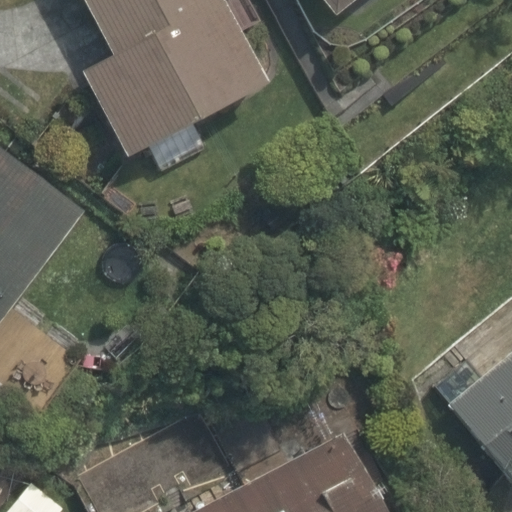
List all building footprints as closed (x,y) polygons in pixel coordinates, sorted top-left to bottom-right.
[(285,117),(230,0),(81,0),(117,75),(101,83),(148,182),(285,117)] [(432,0),(323,0),(364,53),(432,0)] [(33,322),(105,194),(0,134),(0,405),(48,432),(91,355),(33,322)] [(511,367),(456,415),(511,482),(511,367)] [(405,511),(367,433),(203,511),(405,511)] [(0,511),(22,511),(27,503),(0,487),(0,511)]
